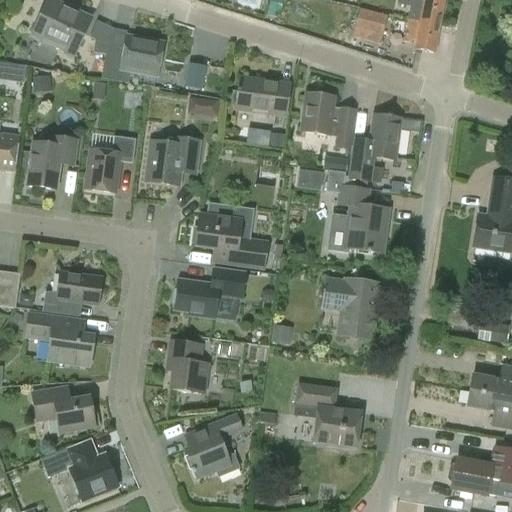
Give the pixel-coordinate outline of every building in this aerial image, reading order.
[(72,62),(74,57),(91,19),(49,0),(47,0),(31,37),(64,52),(61,57),(72,62)] [(407,20),(420,23),(439,26),(443,0),(399,0),(399,6),(409,8),(407,20)] [(354,27),(382,35),(387,17),(359,10),(354,27)] [(434,54),(439,26),(420,23),(414,51),(434,54)] [(127,85),(129,73),(156,78),(162,44),(126,37),(123,49),(113,47),(107,81),(127,85)] [(101,80),(107,81),(113,47),(107,46),(96,41),(93,54),(105,56),(101,80)] [(0,80),(25,82),(27,64),(0,61),(0,80)] [(205,68),(188,65),(184,88),(201,90),(205,68)] [(235,111),(285,118),(289,85),(239,79),(235,111)] [(340,110),(332,109),(333,99),(306,95),(300,133),(328,137),(328,138),(335,139),(334,150),(350,153),(356,111),(340,109),(340,110)] [(219,103),(202,102),(199,122),(216,124),(219,103)] [(350,181),(349,188),(366,190),(367,184),(380,185),(382,170),(373,169),(374,159),(394,162),(400,120),(373,116),(369,142),(353,139),(347,181),(350,181)] [(19,139),(0,136),(0,171),(15,174),(19,139)] [(50,137),(49,146),(32,144),(26,187),(56,191),(59,167),(75,169),(78,141),(50,137)] [(113,138),(111,154),(90,151),(85,191),(114,194),(119,163),(132,165),(135,141),(113,138)] [(169,139),(162,144),(150,143),(145,183),(178,187),(179,175),(197,177),(201,142),(174,138),(174,139),(169,139)] [(300,168),(296,188),(320,192),(323,173),(300,168)] [(347,254),(348,250),(380,254),(383,229),(386,229),(388,211),(366,208),(368,191),(366,191),(366,190),(349,188),(343,187),(345,174),(328,172),(325,197),(337,199),(336,207),(349,209),(346,233),(332,231),(329,251),(347,254)] [(511,196),(489,193),(484,218),(477,216),(472,248),(511,254),(511,196)] [(199,216),(197,230),(193,229),(191,244),(195,245),(195,248),(212,250),(210,265),(264,272),(268,243),(249,240),(253,211),(209,206),(208,217),(199,216)] [(212,268),(209,286),(178,282),(177,290),(174,292),(172,304),(175,306),(174,311),(189,313),(189,317),(213,320),(216,298),(242,302),(246,273),(212,268)] [(0,307),(15,310),(20,276),(0,272),(0,307)] [(79,318),(81,305),(97,307),(101,279),(59,273),(56,294),(45,293),(42,313),(79,318)] [(321,311),(340,314),(337,337),(371,342),(378,285),(345,280),(344,282),(325,279),(321,311)] [(23,340),(49,344),(47,363),(88,369),(93,338),(83,337),(85,321),(27,313),(23,340)] [(509,327),(480,322),(477,341),(506,345),(509,327)] [(165,370),(172,371),(170,390),(203,395),(207,366),(201,365),(203,346),(168,342),(165,370)] [(219,344),(218,355),(229,357),(231,346),(219,344)] [(511,367),(500,365),(497,381),(472,376),(469,392),(511,399),(511,367)] [(293,417),(316,420),(313,444),(356,450),(360,415),(335,411),(337,390),(297,385),(293,417)] [(96,412),(91,413),(89,399),(70,402),(68,387),(30,393),(36,425),(56,421),(59,434),(94,428),(94,427),(99,426),(96,412)] [(511,399),(469,392),(466,408),(492,413),(490,428),(511,432),(511,399)] [(233,455),(226,458),(219,441),(243,431),(235,414),(183,436),(189,450),(185,452),(196,480),(214,472),(217,479),(240,470),(233,455)] [(47,479),(68,470),(81,502),(117,488),(104,456),(98,458),(91,440),(65,450),(66,451),(40,462),(47,479)] [(511,453),(494,450),(491,468),(510,472),(507,485),(511,485),(511,453)] [(497,483),(507,485),(510,472),(491,468),(456,461),(450,489),(494,497),(497,483)]
